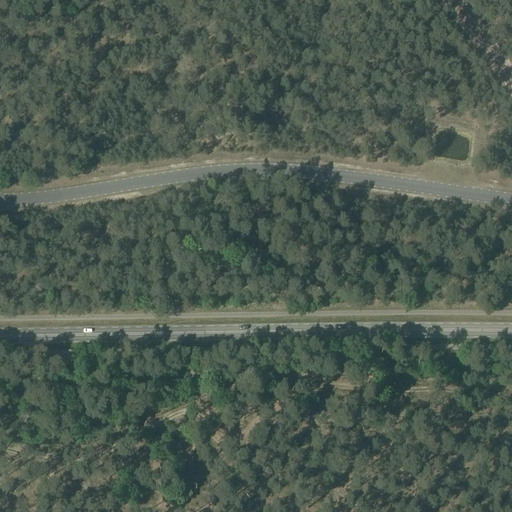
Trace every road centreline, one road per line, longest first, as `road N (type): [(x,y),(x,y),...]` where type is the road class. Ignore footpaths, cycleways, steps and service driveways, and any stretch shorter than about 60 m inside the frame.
road 1 (track): [(511,396),(386,381),(277,405),(210,440),(0,446)]
road 2 (primary): [(0,335),(511,330)]
